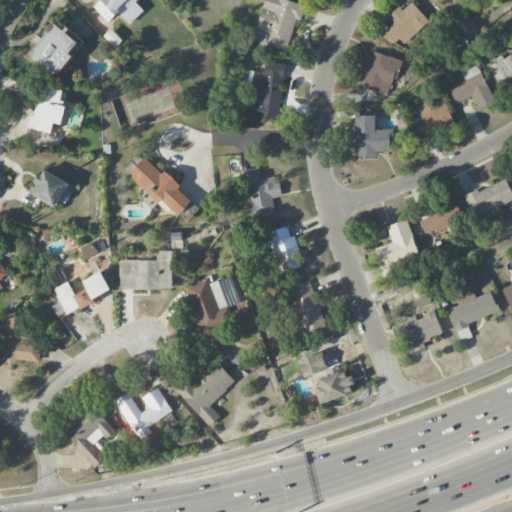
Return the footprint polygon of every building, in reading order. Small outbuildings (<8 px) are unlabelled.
[(129,25),(143,11),(135,2),(137,0),(99,0),(93,6),(109,22),(118,13),(129,25)] [(287,51),(296,20),(301,21),(305,5),(287,0),(263,0),(256,29),(269,33),(266,45),(287,51)] [(384,30),(401,47),(429,21),(411,2),(402,11),(398,6),(388,16),(393,22),(384,30)] [(25,57),(54,79),(72,56),(71,55),(80,42),(65,30),(65,31),(52,21),(34,44),(35,45),(25,57)] [(400,60),(372,51),(361,87),(389,95),(400,60)] [(486,64),(502,93),(511,87),(511,53),(503,59),(501,55),(486,64)] [(284,64),(265,62),(264,73),(250,71),(247,99),(245,120),(264,123),(264,118),(278,120),(284,64)] [(449,88),(455,104),(472,96),(478,109),(494,102),(478,65),(455,75),(459,84),(449,88)] [(27,128),(51,133),(53,123),(62,124),(66,106),(60,105),(64,90),(41,85),(34,116),(30,115),(27,128)] [(446,103),(433,108),(430,101),(414,108),(420,123),(414,125),(419,138),(454,124),(446,103)] [(375,116),(355,115),(355,156),(376,157),(376,150),(392,150),(392,129),(375,129),(375,116)] [(126,168),(162,200),(165,196),(189,217),(202,202),(185,186),(189,181),(173,166),(169,171),(144,148),(126,168)] [(246,170),(257,218),(280,213),(276,199),(291,195),(287,180),(279,182),(277,175),(266,178),(263,166),(246,170)] [(55,208),(59,200),(64,203),(69,194),(65,191),(69,184),(42,168),(28,193),(55,208)] [(511,199),(511,194),(505,178),(464,197),(473,217),(511,199)] [(419,221),(424,234),(462,220),(455,202),(430,211),(432,216),(419,221)] [(386,226),(392,243),(374,249),(382,272),(420,260),(407,219),(386,226)] [(266,231),(279,272),(306,264),(303,252),(307,251),(301,232),(296,234),(292,223),(266,231)] [(97,255),(93,243),(81,247),(85,259),(97,255)] [(124,255),(124,289),(179,288),(178,247),(161,247),(162,254),(124,255)] [(0,279),(8,275),(0,262),(0,285),(1,285),(0,284),(0,279)] [(63,287),(66,292),(64,293),(67,298),(56,304),(62,315),(71,310),(73,313),(87,306),(89,309),(104,300),(102,295),(119,285),(108,267),(92,277),(96,285),(81,294),(73,281),(63,287)] [(186,284),(204,334),(256,316),(245,283),(227,290),(223,278),(215,281),(213,274),(186,284)] [(511,276),(509,277),(511,283),(511,284),(501,289),(510,308),(511,307),(511,276)] [(290,288),(308,335),(334,326),(316,278),(290,288)] [(451,308),(460,328),(506,308),(497,287),(482,294),(478,286),(463,293),(467,301),(451,308)] [(0,330),(0,345),(14,363),(23,357),(46,361),(49,342),(57,336),(33,305),(0,330)] [(402,321),(416,354),(432,347),(429,340),(450,331),(439,307),(427,312),(428,315),(421,318),(419,314),(402,321)] [(329,369),(331,373),(325,375),(328,382),(321,384),(327,400),(366,387),(360,368),(352,371),(349,361),(335,366),(330,349),(305,357),(311,375),(329,369)] [(180,388),(214,424),(224,414),(214,404),(242,376),(224,358),(204,377),(198,371),(180,388)] [(118,399),(141,434),(179,408),(163,384),(148,394),(152,402),(149,404),(151,406),(147,409),(133,389),(118,399)] [(69,424),(82,438),(76,443),(101,469),(115,456),(101,441),(109,434),(111,437),(123,426),(96,398),(69,424)]
